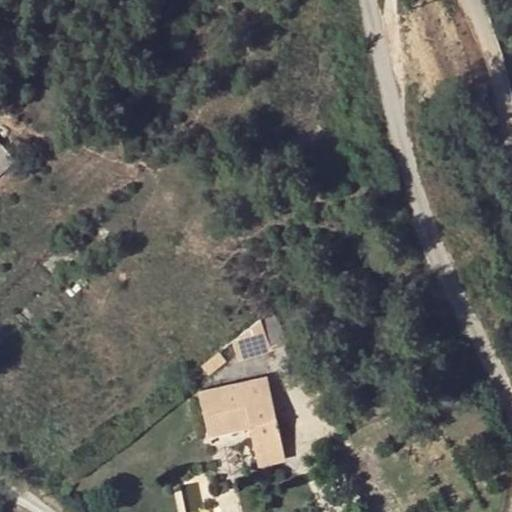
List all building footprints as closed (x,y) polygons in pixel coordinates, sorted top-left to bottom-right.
[(0,171),(14,160),(0,143),(0,171)] [(271,350),(289,344),(271,311),(260,319),(271,350)] [(260,319),(231,342),(238,360),(271,350),(260,319)] [(228,363),(238,360),(231,342),(222,349),(228,363)] [(267,377),(198,391),(207,436),(249,427),(257,465),(285,459),(267,377)]
